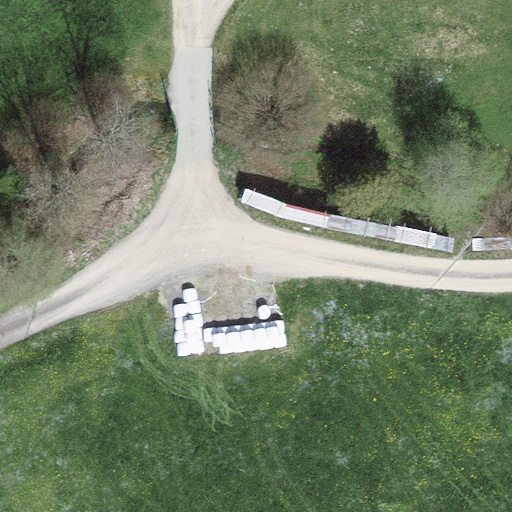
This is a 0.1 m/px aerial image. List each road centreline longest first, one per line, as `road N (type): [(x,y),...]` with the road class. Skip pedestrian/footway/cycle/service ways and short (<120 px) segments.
road 1 (track): [(511,271),(449,272),(312,253),(201,255),(0,346)]
road 2 (track): [(201,255),(200,33),(226,0)]
